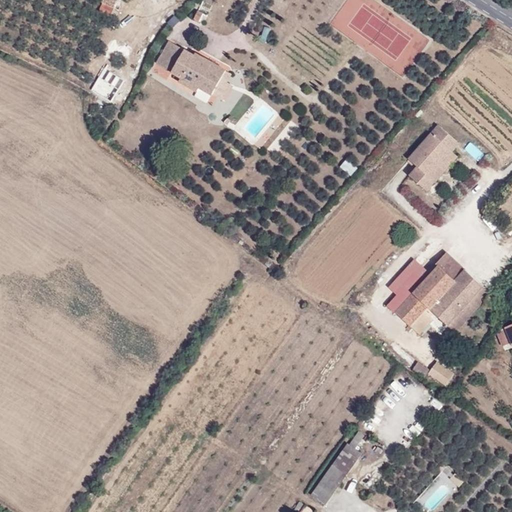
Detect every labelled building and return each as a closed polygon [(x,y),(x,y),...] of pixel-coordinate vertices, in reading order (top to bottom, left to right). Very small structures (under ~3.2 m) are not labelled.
[(114,8),(117,0),(103,0),(102,3),(114,8)] [(212,95),(225,71),(195,54),(195,55),(168,41),(156,63),(181,77),(179,81),(197,91),(199,88),(212,95)] [(113,85),(118,76),(109,71),(103,81),(98,77),(91,89),(111,102),(119,89),(113,85)] [(216,95),(225,99),(235,75),(226,71),(216,95)] [(400,168),(427,191),(436,181),(430,176),(452,151),(459,143),(438,125),(400,168)] [(458,156),(452,151),(430,176),(436,181),(458,156)] [(431,273),(395,312),(419,334),(433,319),(430,316),(434,312),(448,325),(485,286),(447,252),(436,263),(439,266),(431,273)] [(403,290),(424,267),(415,258),(394,281),(403,290)] [(431,273),(424,267),(403,290),(394,281),(388,287),(397,295),(387,304),(395,312),(431,273)] [(455,332),(489,296),(492,293),(485,286),(448,325),(455,332)] [(511,324),(497,330),(502,346),(511,343),(511,345),(511,324)] [(425,377),(430,370),(419,362),(414,369),(425,377)] [(453,374),(438,363),(431,373),(446,384),(453,374)] [(311,495),(326,505),(362,453),(356,449),(366,435),(359,430),(349,444),(348,443),(311,495)] [(460,486),(464,482),(455,474),(451,479),(460,486)]
